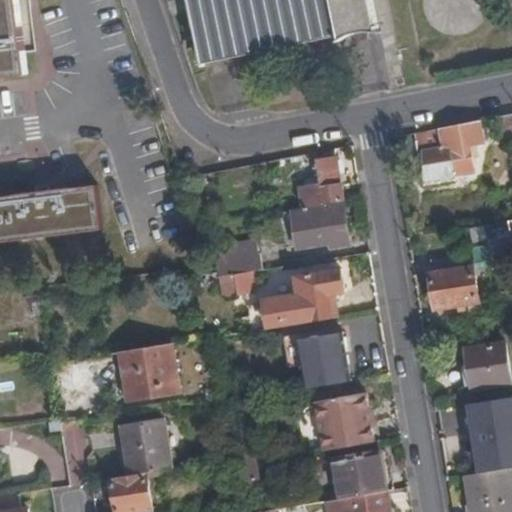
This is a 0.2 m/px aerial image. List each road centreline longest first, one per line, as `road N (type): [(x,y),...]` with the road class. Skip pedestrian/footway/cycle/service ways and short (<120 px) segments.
road 1 (unclassified): [(433,511),(370,118)]
road 2 (unclassified): [(147,0),(171,75),(205,132),(238,146),(370,118)]
road 3 (unclassified): [(370,118),(511,90)]
